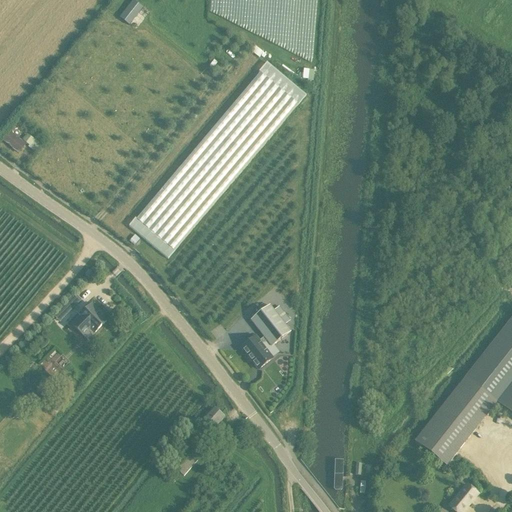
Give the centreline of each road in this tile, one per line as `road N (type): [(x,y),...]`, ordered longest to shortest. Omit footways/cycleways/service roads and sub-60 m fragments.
road 1 (tertiary): [(328,511),(145,279),(0,166)]
road 2 (track): [(0,350),(98,240)]
road 3 (track): [(382,120),(392,0)]
